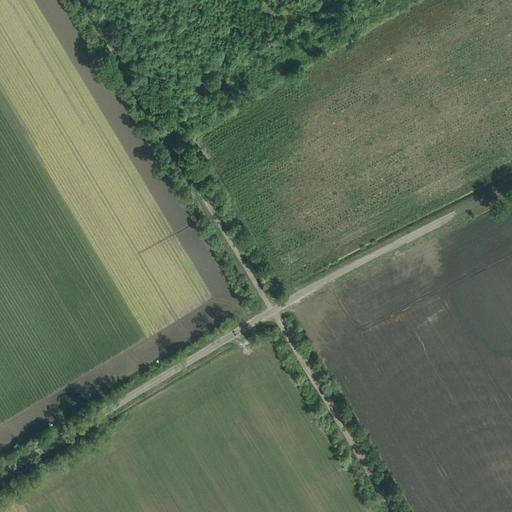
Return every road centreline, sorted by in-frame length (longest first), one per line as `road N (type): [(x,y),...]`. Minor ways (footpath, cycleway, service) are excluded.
road 1 (track): [(392,511),(83,0)]
road 2 (unclassified): [(0,474),(272,310),(511,185)]
